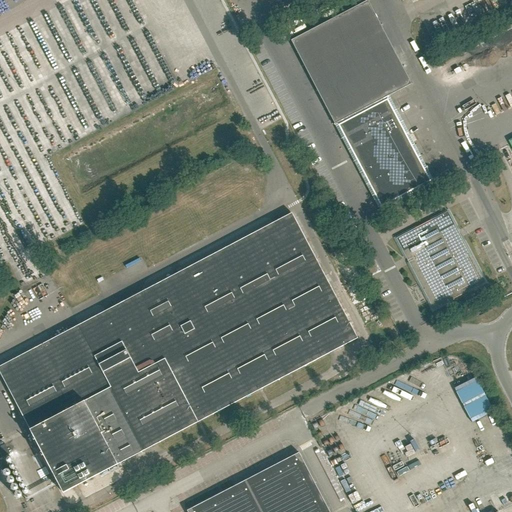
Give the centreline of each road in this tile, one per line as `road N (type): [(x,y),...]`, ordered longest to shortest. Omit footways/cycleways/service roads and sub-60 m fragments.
road 1 (unknown): [(0,344),(284,193)]
road 2 (unknown): [(284,193),(186,0)]
road 3 (unclassified): [(313,406),(453,333),(498,336)]
road 4 (unknown): [(284,193),(357,321)]
road 5 (unknown): [(313,406),(397,511)]
